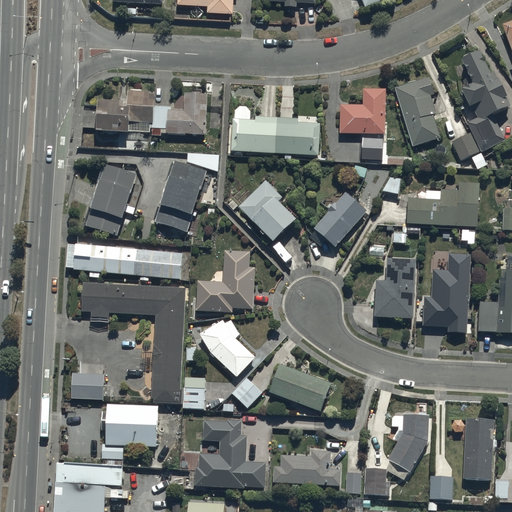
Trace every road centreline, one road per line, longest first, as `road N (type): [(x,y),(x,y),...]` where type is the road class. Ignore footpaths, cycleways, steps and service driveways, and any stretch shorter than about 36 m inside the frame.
road 1 (secondary): [(50,47),(24,511)]
road 2 (residential): [(50,47),(330,54),(394,37),(465,0)]
road 3 (secondary): [(0,279),(11,45)]
road 4 (residential): [(511,378),(377,362),(333,340),(313,305)]
